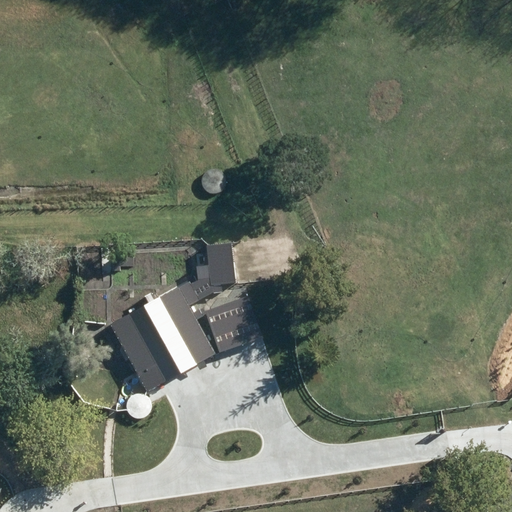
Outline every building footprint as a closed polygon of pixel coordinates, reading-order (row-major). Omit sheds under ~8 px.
[(511,258),(511,217),(475,197),(406,324),(460,353),(511,258)] [(378,303),(389,238),(361,233),(350,298),(378,303)] [(232,293),(232,287),(246,287),(246,276),(256,276),(256,262),(242,262),(242,245),(216,245),(216,251),(197,251),(197,287),(219,287),(219,293),(232,293)] [(129,383),(144,375),(154,392),(224,354),(204,317),(189,288),(118,327),(134,356),(119,364),(129,383)] [(254,299),(211,314),(226,354),(268,339),(254,299)]
